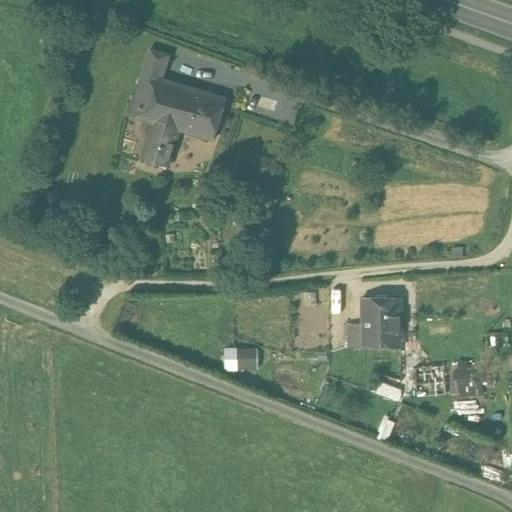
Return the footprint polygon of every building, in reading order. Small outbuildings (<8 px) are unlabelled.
[(150,50),(130,115),(147,120),(160,80),(161,80),(168,56),(150,50)] [(161,80),(160,80),(147,120),(154,122),(179,129),(195,91),(161,80)] [(225,100),(195,91),(179,129),(213,139),(225,100)] [(179,129),(154,122),(143,160),(167,168),(179,129)] [(242,189),(243,203),(261,202),(260,188),(242,189)] [(317,306),(316,293),(305,293),(305,306),(317,306)] [(402,298),(362,298),(362,324),(362,348),(402,348),(402,298)] [(362,324),(349,324),(349,348),(362,348),(362,324)] [(237,351),(237,371),(257,371),(256,351),(237,351)] [(468,362),(457,364),(458,373),(453,373),(457,400),(483,396),(479,370),(469,371),(468,362)] [(443,366),(415,368),(417,397),(446,394),(443,366)] [(401,390),(375,381),(372,390),(398,399),(401,390)]
